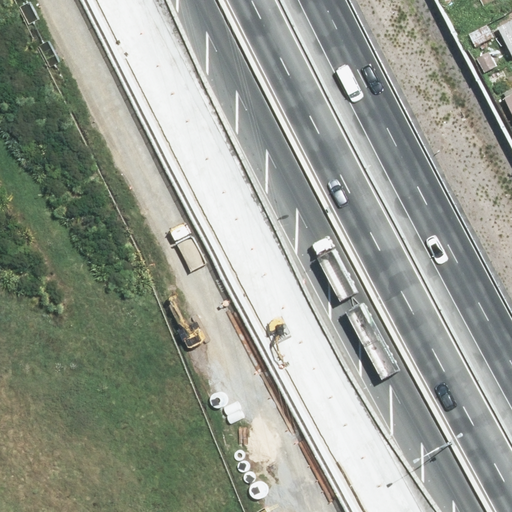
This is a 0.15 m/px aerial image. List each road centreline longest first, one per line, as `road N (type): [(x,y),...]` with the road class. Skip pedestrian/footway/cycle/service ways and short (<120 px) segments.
road 1 (motorway): [(454,511),(338,313),(186,0)]
road 2 (motorway): [(279,0),(511,431)]
